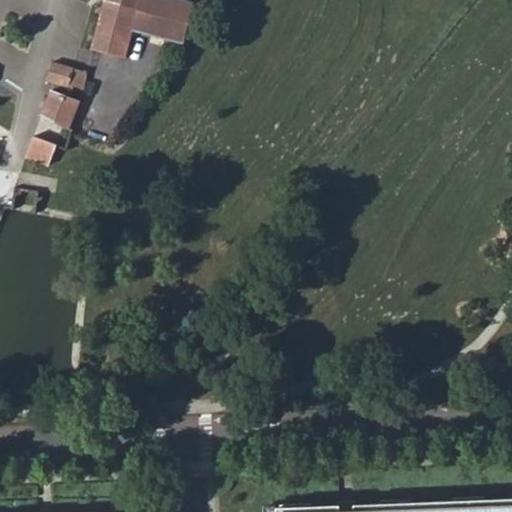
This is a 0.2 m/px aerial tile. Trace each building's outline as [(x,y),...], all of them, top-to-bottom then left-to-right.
[(104,0),(103,3),(89,50),(125,60),(133,31),(184,44),(195,1),(190,0),(104,0)] [(53,62),(48,79),(55,81),(80,89),(85,73),(53,62)] [(69,129),(81,98),(53,88),(41,118),(69,129)] [(30,148),(26,158),(48,167),(56,144),(36,136),(30,148)] [(511,511),(511,505),(476,507),(476,498),(440,499),(441,506),(398,508),(397,501),(368,501),(367,508),(302,508),(301,501),(272,502),(272,507),(254,509),(254,511),(511,511)]
